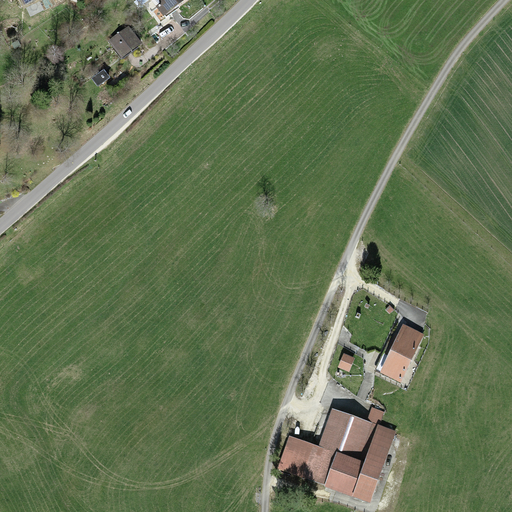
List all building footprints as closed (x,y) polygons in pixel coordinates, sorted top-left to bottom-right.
[(152,0),(164,15),(184,0),(152,0)] [(130,24),(111,35),(123,55),(142,43),(130,24)] [(92,77),(98,85),(110,77),(104,69),(92,77)] [(402,327),(379,375),(400,385),(423,337),(402,327)] [(343,357),(337,371),(347,375),(353,362),(343,357)] [(330,416),(308,474),(354,492),(376,433),(330,416)]
